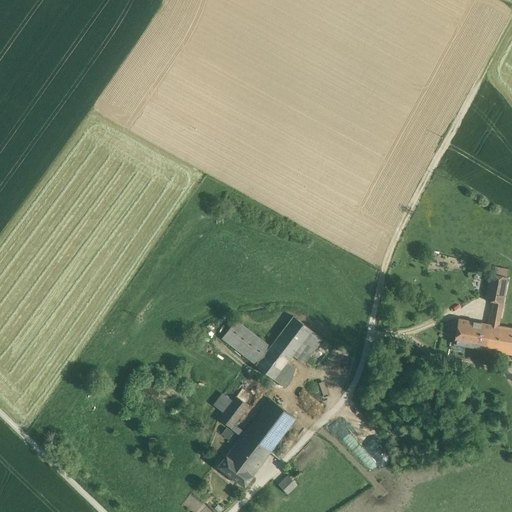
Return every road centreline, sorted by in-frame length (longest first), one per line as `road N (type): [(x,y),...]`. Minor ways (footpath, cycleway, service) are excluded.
road 1 (track): [(511,16),(380,279)]
road 2 (unclassified): [(233,511),(356,381),(380,279)]
road 3 (unclassified): [(0,412),(102,511)]
